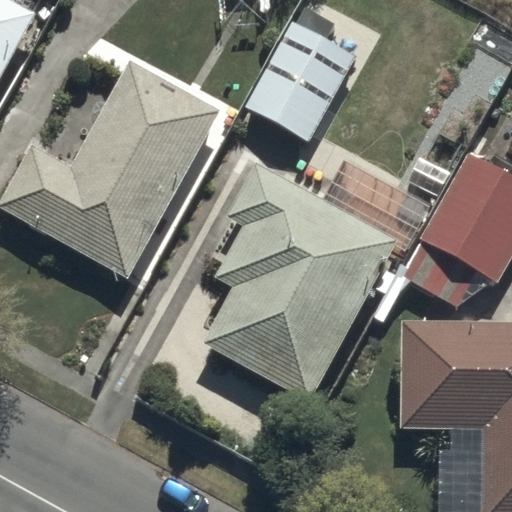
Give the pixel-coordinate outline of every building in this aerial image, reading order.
[(0,0),(0,69),(36,7),(23,0),(0,0)] [(244,110),(308,144),(356,56),(292,22),(244,110)] [(0,193),(0,208),(127,280),(223,111),(129,58),(70,160),(32,138),(0,193)] [(405,272),(478,312),(511,249),(511,167),(473,146),(405,272)] [(200,344),(308,402),(397,240),(252,161),(222,215),(241,225),(212,278),(231,288),(200,344)] [(476,511),(511,511),(511,320),(400,320),(399,429),(477,429),(476,511)]
